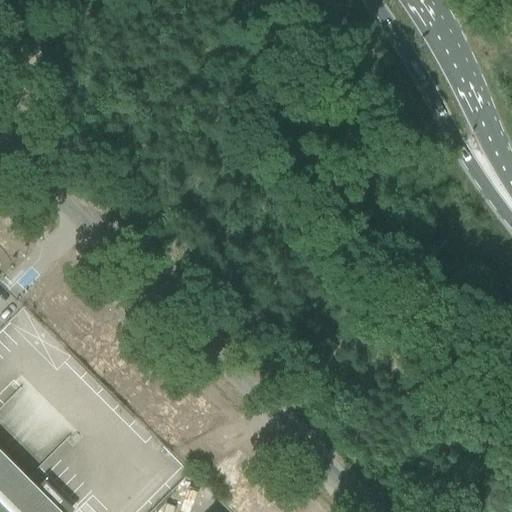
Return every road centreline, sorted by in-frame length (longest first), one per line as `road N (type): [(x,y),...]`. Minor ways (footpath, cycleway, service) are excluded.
road 1 (unclassified): [(375,511),(0,149)]
road 2 (secondary): [(368,0),(469,166),(511,217)]
road 3 (secondary): [(511,181),(427,0)]
road 4 (unknown): [(115,511),(105,437),(35,350)]
